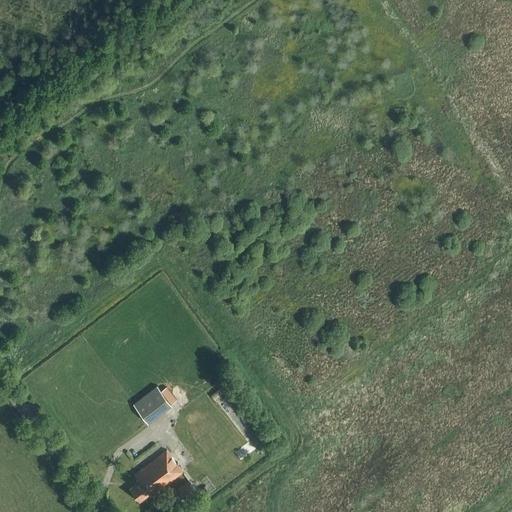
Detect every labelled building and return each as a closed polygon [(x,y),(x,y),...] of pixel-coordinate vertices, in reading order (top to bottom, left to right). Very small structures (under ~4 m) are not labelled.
[(167,387),(162,391),(158,385),(134,403),(148,423),(177,401),(167,387)] [(195,395),(198,402),(214,396),(211,389),(195,395)] [(112,449),(117,456),(121,453),(116,446),(112,449)] [(150,496),(183,472),(167,450),(134,474),(139,482),(130,489),(139,501),(149,494),(150,496)] [(198,492),(191,484),(190,481),(178,490),(186,501),(198,492)]
